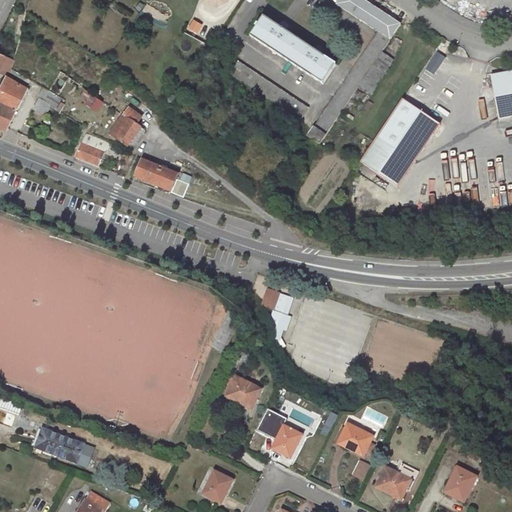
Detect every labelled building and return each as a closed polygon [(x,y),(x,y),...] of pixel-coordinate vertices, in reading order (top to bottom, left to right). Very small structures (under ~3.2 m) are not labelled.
[(378,32),(307,136),(310,138),(319,144),(360,84),(372,66),(381,53),(401,24),(363,0),(339,0),(336,5),(378,32)] [(285,30),(264,16),(250,37),(323,84),(336,65),(321,54),(315,51),(285,30)] [(382,73),(390,60),(381,53),(372,66),(382,73)] [(0,66),(0,71),(7,76),(7,75),(9,71),(10,67),(13,60),(5,56),(0,66)] [(230,73),(301,120),(309,108),(238,61),(230,73)] [(360,84),(371,91),(382,73),(372,66),(360,84)] [(23,79),(25,76),(10,67),(9,71),(23,79)] [(28,87),(7,75),(7,76),(0,88),(0,125),(7,129),(28,87)] [(141,103),(145,98),(130,86),(126,91),(141,103)] [(63,99),(43,87),(38,97),(39,98),(50,105),(57,109),(63,99)] [(116,105),(126,91),(123,88),(109,106),(112,108),(114,105),(116,105)] [(110,135),(128,147),(141,128),(144,130),(151,120),(156,123),(160,118),(147,108),(141,103),(126,91),(116,105),(114,105),(112,108),(122,116),(110,135)] [(164,102),(169,106),(175,98),(169,94),(164,102)] [(50,105),(39,98),(34,108),(45,115),(50,105)] [(147,108),(151,102),(145,98),(141,103),(147,108)] [(402,99),(360,162),(397,187),(440,125),(402,99)] [(160,118),(163,114),(151,102),(147,108),(160,118)] [(141,128),(128,147),(132,150),(145,131),(144,130),(141,128)] [(82,145),(76,157),(98,166),(104,155),(109,144),(87,135),(82,145)] [(298,156),(307,162),(319,144),(310,138),(298,156)] [(109,152),(112,145),(109,144),(104,155),(106,156),(108,152),(109,152)] [(108,152),(106,156),(121,163),(124,152),(112,145),(109,152),(108,152)] [(149,187),(170,195),(178,175),(143,161),(136,177),(151,184),(149,187)] [(171,193),(183,198),(189,185),(177,180),(171,193)] [(0,382),(163,441),(190,393),(206,345),(214,295),(0,218),(0,382)] [(242,284),(229,279),(226,288),(239,292),(242,284)] [(280,293),(272,315),(277,325),(283,327),(287,316),(281,314),(288,296),(280,293)] [(294,298),(288,296),(281,314),(287,316),(294,298)] [(245,315),(231,308),(212,346),(221,351),(235,325),(239,327),(245,315)] [(283,327),(277,325),(272,337),(276,338),(278,337),(279,336),(280,336),(283,327)] [(276,338),(282,347),(285,346),(279,336),(278,337),(276,338)] [(242,352),(234,366),(239,368),(246,355),(242,352)] [(234,401),(252,409),(262,390),(236,377),(227,395),(235,399),(234,401)] [(22,406),(0,398),(0,407),(20,414),(22,406)] [(272,449),(291,458),(298,443),(297,442),(301,434),(284,426),(287,419),(278,414),(267,436),(276,441),(272,449)] [(363,456),(373,436),(348,424),(345,429),(338,443),(346,446),(346,448),(363,456)] [(338,444),(338,443),(345,429),(342,427),(335,442),(338,444)] [(43,429),(36,448),(77,463),(84,445),(43,429)] [(471,450),(468,457),(476,461),(479,454),(471,450)] [(352,475),(364,480),(371,466),(359,461),(352,475)] [(386,467),(376,487),(393,496),(394,494),(402,499),(407,487),(410,488),(418,472),(402,464),(397,473),(386,467)] [(458,467),(445,492),(464,502),(473,485),(472,484),(476,476),(458,467)] [(214,471),(203,494),(220,503),(224,495),(225,495),(233,480),(214,471)] [(78,511),(100,511),(102,510),(104,511),(105,511),(110,504),(92,493),(87,500),(86,500),(78,511)] [(144,511),(151,511),(154,506),(148,502),(141,498),(138,505),(145,508),(143,511),(144,511)]
